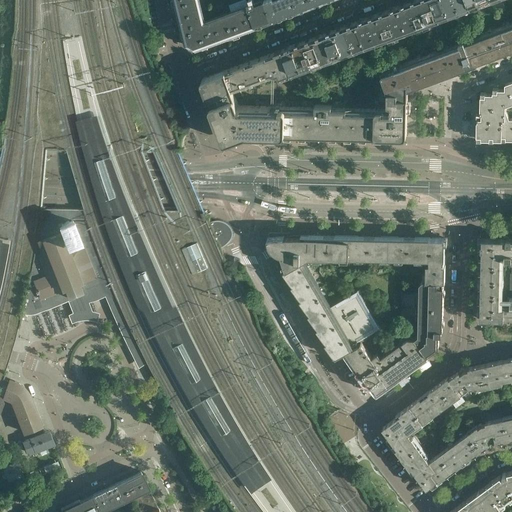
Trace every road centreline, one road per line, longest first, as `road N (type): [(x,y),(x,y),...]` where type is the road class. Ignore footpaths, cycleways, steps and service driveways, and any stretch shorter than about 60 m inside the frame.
road 1 (secondary): [(0,190),(248,200)]
road 2 (residential): [(459,220),(459,351),(364,417)]
road 3 (secondary): [(212,166),(0,164)]
road 4 (secondary): [(248,200),(281,208),(459,207)]
road 5 (secondary): [(457,168),(250,161)]
road 6 (residential): [(181,72),(374,0)]
